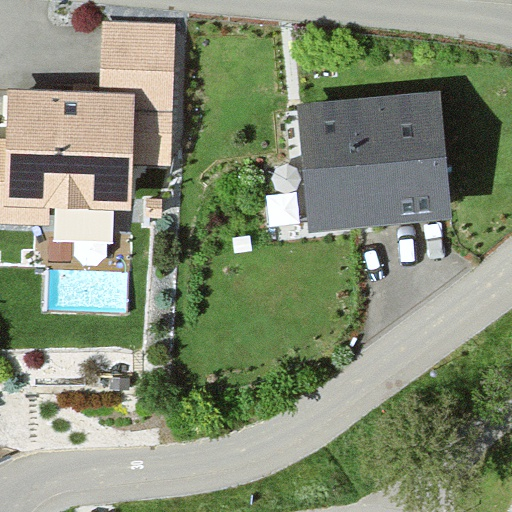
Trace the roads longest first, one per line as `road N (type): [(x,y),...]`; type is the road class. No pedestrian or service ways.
road 1 (residential): [(511,261),(266,439),(201,458),(41,475),(0,503)]
road 2 (residential): [(304,0),(511,23)]
